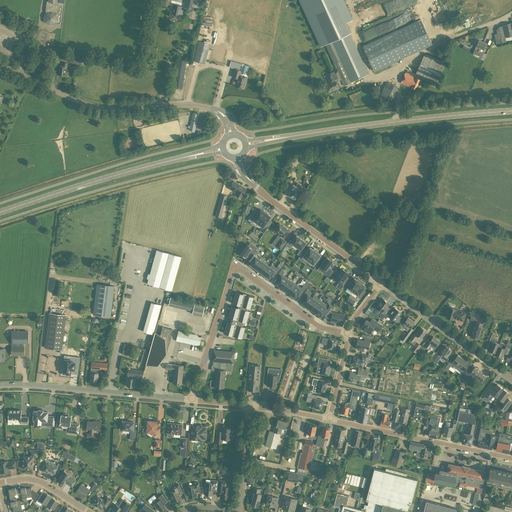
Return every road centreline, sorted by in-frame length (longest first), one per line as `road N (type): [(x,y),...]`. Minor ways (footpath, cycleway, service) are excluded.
road 1 (residential): [(190,399),(234,268),(315,324),(348,333)]
road 2 (secondary): [(246,143),(511,111)]
road 3 (tertiary): [(231,133),(213,109),(95,107),(0,65)]
road 4 (secondary): [(0,212),(223,147)]
road 5 (tertiary): [(0,385),(190,399)]
road 6 (tertiary): [(511,458),(329,419)]
road 7 (tertiary): [(511,379),(381,282)]
road 8 (tertiary): [(381,282),(256,187)]
